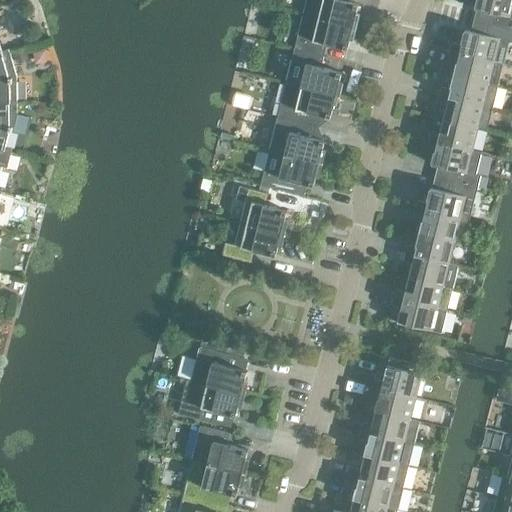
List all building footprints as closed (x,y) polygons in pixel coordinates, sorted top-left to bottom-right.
[(348,0),(306,0),(303,15),(357,28),(360,15),(357,14),(359,5),(348,2),(348,0)] [(511,29),(511,0),(478,0),(474,20),(511,29)] [(353,42),(357,28),(303,15),(295,49),(324,56),(327,45),(348,50),(350,41),(353,42)] [(511,42),(511,29),(474,20),(471,31),(466,30),(463,46),(453,43),(451,51),(494,62),(503,64),(509,42),(511,42)] [(0,56),(9,53),(9,51),(2,53),(0,47),(0,56)] [(321,67),(324,56),(295,49),(292,61),(301,63),(296,85),(340,96),(343,83),(340,82),(342,73),(321,67)] [(26,50),(14,54),(15,59),(20,63),(26,61),(28,58),(26,50)] [(503,64),(494,62),(451,51),(449,59),(459,61),(455,75),(489,84),(498,86),(503,64)] [(12,63),(9,53),(0,56),(0,103),(17,103),(17,100),(10,100),(9,80),(11,80),(11,76),(12,76),(12,63)] [(498,86),(489,84),(455,75),(451,90),(442,88),(440,95),(492,108),(498,86)] [(336,110),(340,96),(296,85),(290,107),(281,105),(278,117),(317,127),(320,116),(331,118),(333,109),(336,110)] [(487,130),(492,108),(440,95),(438,103),(448,105),(444,120),(487,130)] [(17,115),(17,103),(0,103),(0,149),(11,153),(12,149),(5,147),(10,128),(12,128),(13,125),(14,125),(17,115)] [(314,138),(317,127),(278,117),(270,151),(279,153),(323,164),(326,151),(323,150),(325,141),(314,138)] [(481,152),(487,130),(444,120),(441,134),(431,132),(429,139),(481,152)] [(222,133),(221,138),(234,141),(235,136),(222,133)] [(476,174),(481,152),(429,139),(427,147),(437,149),(433,165),(438,166),(435,177),(478,188),(481,175),(476,174)] [(7,169),(11,153),(0,149),(0,190),(1,191),(2,188),(0,187),(0,170),(1,171),(2,167),(7,169)] [(320,178),(323,164),(279,153),(273,175),(264,173),(261,185),(300,195),(303,183),(314,186),(316,177),(320,178)] [(469,222),(478,188),(435,177),(428,204),(419,201),(417,209),(469,222)] [(246,202),(241,223),(285,234),(288,221),(285,220),(287,211),(266,205),(269,194),(240,187),(237,199),(246,202)] [(469,222),(417,209),(415,217),(424,219),(421,233),(454,242),(464,244),(469,222)] [(282,248),(285,234),(241,223),(235,245),(226,243),(223,255),(252,262),(255,251),(276,256),(278,247),(282,248)] [(449,264),(454,242),(421,233),(417,248),(408,245),(406,253),(449,264)] [(458,266),(449,264),(406,253),(404,261),(413,263),(410,278),(453,288),(458,266)] [(453,288),(410,278),(406,292),(397,290),(395,297),(447,310),(453,288)] [(447,310),(395,297),(393,305),(402,307),(399,323),(442,333),(447,310)] [(247,371),(241,369),(243,359),(245,359),(245,358),(200,347),(197,359),(192,380),(201,383),(201,384),(245,395),(248,381),(245,380),(247,371)] [(390,357),(388,366),(419,373),(421,365),(390,357)] [(375,379),(373,386),(416,397),(422,374),(419,373),(388,366),(384,381),(375,379)] [(241,409),(245,395),(201,384),(195,405),(186,403),(183,416),(212,423),(215,412),(235,417),(238,408),(241,409)] [(410,419),(416,397),(373,386),(371,394),(380,396),(377,411),(410,419)] [(346,395),(344,403),(351,404),(353,396),(346,395)] [(420,421),(410,419),(377,411),(373,425),(364,423),(362,431),(414,444),(420,421)] [(201,426),(198,438),(193,460),(246,473),(249,460),(246,459),(248,450),(227,445),(230,433),(201,426)] [(414,444),(362,431),(360,438),(369,441),(366,455),(409,466),(414,444)] [(409,466),(366,455),(362,469),(353,467),(351,475),(403,488),(409,466)] [(243,487),(246,473),(193,460),(184,494),(225,505),(228,493),(237,495),(239,486),(243,487)] [(398,510),(403,488),(351,475),(349,482),(358,485),(355,499),(398,510)] [(511,478),(507,477),(502,476),(497,497),(511,501),(511,478)] [(222,511),(225,505),(184,494),(179,511),(222,511)] [(511,511),(511,501),(497,497),(493,511),(511,511)] [(397,511),(398,510),(355,499),(351,511),(344,511),(342,511),(341,511),(397,511)]
